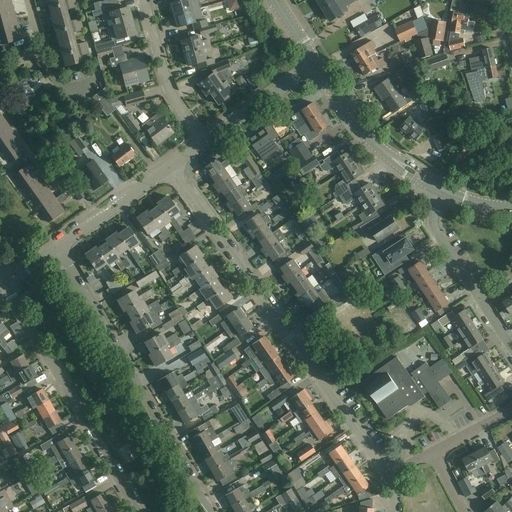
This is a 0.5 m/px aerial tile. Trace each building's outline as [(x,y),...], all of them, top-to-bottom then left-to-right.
[(10,0),(0,0),(0,14),(13,11),(10,0)] [(45,0),(51,20),(68,16),(66,10),(76,7),(73,0),(45,0)] [(170,3),(173,16),(195,10),(199,8),(197,0),(178,0),(177,1),(170,3)] [(317,0),(324,10),(340,0),(317,0)] [(340,0),(324,10),(331,21),(342,14),(349,10),(347,7),(356,0),(340,0)] [(417,0),(409,4),(413,13),(421,9),(417,0)] [(117,4),(104,8),(103,8),(92,11),(93,17),(101,15),(103,22),(110,20),(112,26),(115,26),(132,21),(128,7),(107,13),(105,8),(117,4)] [(195,10),(173,16),(177,28),(192,24),(194,31),(198,29),(208,27),(206,20),(203,21),(199,8),(195,10)] [(205,20),(222,15),(221,8),(203,13),(205,20)] [(13,11),(0,14),(0,29),(17,25),(13,11)] [(361,37),(373,30),(368,21),(364,14),(350,22),(354,28),(355,27),(361,37)] [(454,14),(449,43),(451,51),(466,47),(463,38),(456,40),(457,33),(460,34),(460,30),(472,32),(474,23),(469,22),(469,21),(468,21),(469,16),(454,14)] [(68,16),(51,20),(58,43),(74,39),(72,33),(82,30),(79,19),(69,22),(68,16)] [(418,34),(427,30),(423,17),(413,22),(412,21),(395,29),(401,42),(418,34)] [(135,35),(132,21),(115,26),(112,26),(114,32),(109,34),(111,41),(114,40),(114,41),(135,35)] [(444,27),(443,27),(444,23),(434,21),(431,39),(434,39),(433,45),(440,46),(440,41),(441,41),(441,39),(442,39),(442,35),(445,35),(445,31),(443,31),(444,27)] [(220,29),(219,23),(208,27),(198,29),(200,36),(216,31),(216,30),(220,29)] [(17,25),(0,29),(0,36),(2,44),(21,39),(17,25)] [(427,30),(418,34),(419,40),(414,42),(419,60),(433,56),(429,38),(430,38),(427,30)] [(247,41),(256,39),(254,31),(244,33),(247,41)] [(486,35),(488,42),(499,39),(497,32),(486,35)] [(184,53),(210,46),(208,40),(199,42),(197,36),(180,41),(184,53)] [(76,45),(74,39),(58,43),(64,67),(80,62),(79,56),(88,53),(85,42),(76,45)] [(96,52),(111,47),(115,46),(114,41),(114,40),(111,41),(94,46),(95,52),(96,52)] [(358,65),(375,55),(376,53),(373,49),(376,47),(372,41),(351,54),(358,65)] [(112,53),(113,58),(123,55),(120,46),(111,48),(112,53)] [(210,46),(184,53),(187,66),(197,63),(199,70),(206,68),(206,66),(214,64),(212,59),(204,61),(203,55),(212,53),(210,46)] [(111,47),(96,52),(97,57),(112,53),(111,48),(111,47)] [(472,71),(481,69),(495,66),(492,49),(482,51),(483,56),(469,59),(472,71)] [(142,59),(127,63),(125,55),(123,55),(113,58),(109,59),(112,68),(115,67),(117,72),(121,71),(124,85),(148,79),(142,59)] [(375,55),(358,65),(365,76),(376,69),(377,71),(387,64),(383,58),(378,61),(375,55)] [(448,64),(448,63),(445,55),(426,61),(429,71),(448,64)] [(212,74),(197,84),(205,96),(206,95),(206,96),(211,97),(212,96),(218,104),(233,93),(218,72),(229,67),(225,60),(209,67),(212,74)] [(413,64),(402,68),(404,74),(409,73),(411,78),(410,78),(413,83),(419,79),(417,75),(415,76),(413,71),(415,70),(413,64)] [(483,75),(484,80),(498,77),(495,66),(481,69),(482,76),(483,75)] [(29,89),(37,83),(31,75),(7,95),(14,104),(16,102),(24,111),(29,107),(26,103),(35,96),(29,89)] [(47,90),(53,85),(45,76),(40,81),(47,90)] [(399,91),(390,78),(374,89),(378,96),(381,94),(385,101),(399,91)] [(105,87),(92,97),(106,116),(115,110),(113,107),(111,105),(108,100),(105,87)] [(399,91),(385,101),(393,113),(407,104),(399,91)] [(123,97),(126,108),(145,103),(142,92),(123,97)] [(423,93),(413,99),(416,104),(426,98),(423,93)] [(110,100),(111,105),(113,107),(122,105),(120,97),(110,100)] [(292,122),(297,130),(299,129),(321,114),(313,103),(296,114),(299,118),(292,122)] [(428,103),(421,106),(424,115),(431,112),(428,103)] [(470,116),(482,112),(480,105),(468,109),(470,116)] [(123,119),(135,134),(141,129),(133,118),(130,114),(123,119)] [(318,132),(328,126),(321,114),(299,129),(297,130),(301,136),(305,133),(309,140),(319,134),(318,132)] [(157,115),(142,127),(156,146),(172,134),(173,134),(161,119),(162,119),(161,118),(160,119),(157,115)] [(0,133),(9,127),(1,116),(0,116),(0,133)] [(78,126),(75,122),(70,116),(62,121),(70,132),(78,126)] [(281,124),(276,116),(269,121),(275,129),(281,124)] [(92,127),(95,120),(88,117),(85,125),(92,127)] [(410,118),(401,128),(416,141),(424,130),(410,118)] [(361,137),(364,135),(356,123),(352,126),(361,137)] [(9,127),(0,133),(0,148),(2,151),(18,139),(9,127)] [(250,140),(263,160),(278,150),(265,130),(250,140)] [(81,134),(69,142),(80,156),(84,153),(82,150),(89,144),(81,134)] [(27,151),(18,139),(2,151),(10,163),(27,151)] [(439,152),(447,149),(443,141),(436,144),(439,152)] [(125,143),(119,148),(120,150),(111,157),(118,166),(134,155),(125,143)] [(299,165),(311,157),(310,155),(308,155),(306,151),(307,150),(302,143),(290,151),(299,165)] [(460,143),(452,159),(465,165),(473,150),(460,143)] [(244,149),(239,153),(242,157),(247,153),(244,149)] [(335,167),(339,173),(356,162),(349,151),(338,158),(334,153),(323,160),(324,162),(319,166),(322,170),(328,172),(335,167)] [(303,175),(320,164),(315,157),(298,167),(303,175)] [(248,166),(254,163),(251,158),(245,162),(248,166)] [(212,178),(225,169),(230,165),(227,160),(221,164),(218,160),(203,170),(205,174),(208,172),(212,178)] [(94,192),(108,181),(92,162),(79,172),(94,192)] [(356,162),(339,173),(344,180),(336,185),(335,190),(336,192),(334,193),(334,194),(336,198),(339,196),(355,186),(351,180),(355,178),(363,173),(356,162)] [(261,172),(254,163),(248,166),(255,176),(261,172)] [(14,175),(22,187),(39,175),(30,164),(14,175)] [(213,185),(216,189),(231,179),(225,169),(212,178),(216,183),(213,185)] [(280,179),(275,173),(269,177),(274,183),(280,179)] [(47,187),(39,175),(22,187),(31,199),(47,187)] [(258,181),(262,185),(267,182),(264,177),(258,181)] [(238,188),(231,179),(216,189),(218,193),(221,191),(225,197),(232,192),(238,188)] [(271,187),(267,182),(262,185),(265,190),(271,187)] [(77,183),(70,189),(79,201),(86,196),(77,183)] [(356,199),(360,205),(377,194),(369,183),(361,188),(358,190),(355,186),(339,196),(344,204),(346,203),(347,205),(356,199)] [(55,199),(47,187),(31,199),(39,211),(45,207),(55,199)] [(226,204),(229,209),(239,202),(245,197),(238,188),(232,192),(225,197),(229,202),(226,204)] [(45,207),(39,211),(47,223),(64,211),(59,204),(67,198),(63,193),(55,199),(45,207)] [(384,205),(377,194),(360,205),(364,211),(358,216),(364,224),(376,218),(372,212),(384,205)] [(265,196),(257,202),(260,206),(268,200),(265,196)] [(179,235),(182,239),(192,233),(189,228),(185,230),(184,228),(182,230),(172,216),(178,212),(167,197),(157,204),(158,206),(168,219),(170,221),(179,235)] [(249,215),(258,209),(260,207),(256,203),(251,207),(245,197),(239,202),(229,209),(232,212),(235,210),(239,216),(246,210),(249,215)] [(271,207),(267,202),(260,207),(258,209),(262,214),(264,212),(271,207)] [(278,208),(281,213),(287,209),(283,205),(278,208)] [(163,226),(170,221),(168,219),(158,206),(148,213),(158,227),(162,233),(166,239),(170,236),(163,226)] [(287,209),(281,213),(285,218),(290,214),(287,209)] [(158,227),(148,213),(147,211),(136,219),(147,234),(158,227)] [(248,231),(250,235),(266,223),(271,220),(267,215),(264,212),(262,214),(260,215),(259,214),(246,223),(251,229),(248,231)] [(309,234),(317,229),(308,216),(300,221),(300,222),(309,234)] [(379,216),(376,218),(364,224),(360,226),(368,238),(373,235),(378,242),(399,228),(391,216),(379,223),(376,218),(380,216),(379,216)] [(273,233),(266,223),(250,235),(253,239),(256,237),(260,242),(264,239),(273,233)] [(291,227),(295,232),(300,228),(297,224),(291,227)] [(117,235),(127,249),(135,260),(139,257),(132,248),(139,243),(128,228),(118,235),(117,235)] [(300,228),(295,232),(298,237),(304,233),(300,228)] [(117,255),(127,249),(117,235),(118,235),(116,233),(106,240),(107,242),(117,255)] [(162,242),(166,239),(162,233),(158,236),(162,242)] [(192,233),(182,239),(186,245),(196,238),(192,233)] [(264,239),(260,242),(264,248),(261,250),(264,254),(280,243),(273,233),(264,239)] [(420,243),(429,239),(426,233),(417,236),(420,243)] [(314,241),(320,249),(325,246),(320,238),(314,241)] [(393,247),(391,244),(379,252),(388,265),(382,269),(385,275),(399,266),(395,261),(413,250),(410,245),(412,244),(409,238),(407,239),(406,239),(393,247)] [(97,249),(97,250),(108,265),(114,261),(120,271),(125,267),(121,262),(117,255),(107,242),(97,249)] [(313,247),(309,242),(299,249),(303,255),(313,247)] [(364,242),(354,247),(357,253),(367,247),(364,242)] [(280,243),(264,254),(266,258),(269,256),(273,261),(286,252),(280,243)] [(184,269),(200,258),(202,257),(194,246),(179,257),(184,263),(171,272),(174,276),(184,269)] [(96,247),(85,254),(96,270),(102,266),(111,279),(106,282),(109,288),(119,282),(116,276),(108,265),(97,250),(97,249),(96,247)] [(153,253),(160,263),(165,259),(158,250),(153,253)] [(311,255),(314,260),(320,256),(316,251),(311,255)] [(148,257),(155,266),(160,263),(153,253),(148,257)] [(323,260),(320,256),(314,260),(317,264),(323,260)] [(187,282),(191,279),(207,268),(200,258),(184,269),(188,274),(184,277),(184,278),(187,282)] [(121,262),(125,267),(129,264),(126,259),(121,262)] [(169,265),(165,259),(160,263),(155,266),(159,272),(169,265)] [(285,280),(300,269),(293,260),(281,269),(285,274),(282,276),(285,280)] [(409,270),(416,280),(427,272),(420,262),(412,267),(409,269),(409,270)] [(400,275),(409,270),(409,269),(412,267),(409,263),(397,271),(400,275)] [(214,279),(216,277),(209,267),(207,268),(191,279),(187,282),(181,286),(185,291),(197,282),(201,288),(214,279)] [(327,272),(330,277),(335,273),(332,268),(327,272)] [(300,269),(285,280),(288,284),(291,282),(295,288),(307,279),(300,269)] [(156,277),(152,272),(133,283),(137,288),(156,277)] [(434,283),(427,272),(416,280),(423,290),(434,283)] [(335,273),(330,277),(333,281),(339,278),(335,273)] [(393,287),(402,281),(399,276),(390,282),(393,287)] [(187,282),(184,278),(178,282),(181,286),(187,282)] [(202,294),(206,300),(221,289),(214,279),(201,288),(188,297),(192,301),(202,294)] [(307,279),(295,288),(299,293),(296,295),(298,299),(314,288),(307,279)] [(402,281),(393,287),(397,292),(405,287),(402,281)] [(123,287),(119,282),(109,288),(112,293),(123,287)] [(441,293),(434,283),(423,290),(429,301),(441,293)] [(319,284),(314,288),(298,299),(301,303),(304,301),(308,307),(310,306),(314,312),(331,301),(319,284)] [(221,289),(206,300),(196,307),(199,311),(211,303),(215,309),(231,298),(224,287),(221,289)] [(348,289),(338,296),(342,302),(352,295),(348,289)] [(150,290),(137,297),(133,290),(117,300),(123,311),(126,310),(143,300),(153,294),(150,290)] [(360,292),(353,296),(357,301),(363,296),(360,292)] [(448,304),(441,293),(429,301),(436,311),(448,304)] [(511,315),(511,296),(503,302),(503,303),(501,304),(505,311),(507,309),(511,316),(511,315)] [(126,310),(132,321),(146,313),(159,305),(156,300),(146,306),(143,300),(126,310)] [(397,301),(387,307),(390,311),(400,305),(397,301)] [(146,313),(132,321),(130,322),(136,333),(153,324),(149,317),(162,310),(159,305),(146,313)] [(178,309),(181,314),(183,317),(183,316),(187,313),(182,306),(178,309)] [(222,326),(225,331),(245,317),(238,307),(225,316),(229,321),(222,326)] [(414,319),(423,314),(419,308),(411,314),(414,319)] [(181,314),(178,309),(168,315),(171,320),(181,314)] [(456,330),(470,320),(464,310),(455,316),(451,311),(437,320),(441,327),(450,321),(456,330)] [(185,319),(183,317),(181,314),(171,320),(174,326),(185,319)] [(219,314),(208,322),(212,326),(222,319),(219,314)] [(423,314),(414,319),(417,324),(426,319),(423,314)] [(252,327),(245,317),(225,331),(229,337),(236,332),(239,336),(252,327)] [(199,320),(190,327),(193,332),(203,325),(199,320)] [(456,330),(462,339),(468,335),(477,330),(470,320),(456,330)] [(483,339),(477,330),(468,335),(462,339),(468,349),(460,355),(461,355),(452,361),(455,365),(463,360),(474,353),(470,348),(483,339)] [(179,331),(169,337),(169,336),(165,339),(162,333),(145,343),(151,353),(165,345),(168,344),(178,338),(182,336),(179,331)] [(188,345),(198,340),(195,335),(185,340),(188,345)] [(449,348),(453,345),(447,336),(441,340),(444,344),(446,343),(449,348)] [(243,350),(249,359),(251,357),(253,359),(270,347),(263,337),(243,350)] [(178,338),(168,344),(171,348),(180,342),(178,338)] [(229,351),(231,349),(239,343),(236,338),(225,346),(226,346),(222,349),(225,353),(229,351)] [(198,341),(188,347),(191,352),(201,346),(198,341)] [(165,345),(151,353),(149,355),(155,366),(172,356),(165,345)] [(270,347),(253,359),(254,361),(250,364),(256,372),(259,370),(277,357),(270,347)] [(192,366),(200,361),(203,368),(210,364),(206,357),(201,349),(187,357),(192,366)] [(229,351),(225,353),(213,361),(220,370),(237,358),(231,349),(229,351)] [(480,371),(492,363),(485,353),(477,358),(474,353),(463,360),(467,365),(466,366),(472,376),(474,375),(480,371)] [(8,375),(9,377),(29,366),(22,355),(10,362),(15,370),(13,371),(11,368),(6,371),(8,375)] [(284,367),(277,357),(259,370),(263,376),(262,376),(264,379),(266,378),(267,380),(284,367)] [(411,377),(397,357),(361,382),(387,419),(414,400),(418,401),(429,393),(440,408),(451,400),(438,381),(451,372),(442,359),(430,367),(426,362),(411,373),(413,376),(411,377)] [(180,362),(174,367),(179,373),(185,368),(180,362)] [(207,366),(213,377),(220,373),(214,362),(207,366)] [(478,383),(479,385),(498,373),(492,363),(480,371),(474,375),(479,383),(478,383)] [(31,370),(29,366),(9,377),(10,379),(12,382),(19,378),(23,384),(37,376),(33,368),(31,370)] [(292,378),(284,367),(267,380),(268,382),(267,382),(270,386),(277,381),(280,386),(292,378)] [(163,388),(165,391),(184,380),(183,378),(181,374),(180,375),(177,377),(173,372),(171,373),(159,380),(156,382),(160,389),(163,388)] [(225,380),(220,373),(213,377),(218,385),(225,380)] [(498,373),(479,385),(480,387),(484,384),(490,392),(486,394),(490,399),(503,391),(499,386),(504,382),(498,373)] [(225,379),(232,389),(237,385),(230,375),(225,379)] [(171,402),(184,395),(181,390),(188,386),(185,382),(184,380),(165,391),(171,402)] [(267,394),(279,386),(276,382),(264,390),(267,394)] [(270,401),(290,387),(287,382),(266,396),(270,401)] [(237,385),(232,389),(239,399),(247,393),(241,384),(238,386),(237,385)] [(171,402),(178,412),(197,401),(196,399),(201,397),(206,394),(207,396),(207,395),(210,394),(219,389),(218,386),(212,385),(193,396),(190,391),(184,395),(171,402)] [(8,393),(11,399),(22,392),(19,387),(8,393)] [(33,409),(36,407),(48,400),(42,389),(27,398),(33,409)] [(295,410),(297,409),(310,399),(303,389),(288,400),(295,410)] [(284,395),(269,405),(273,411),(284,404),(288,401),(288,400),(284,395)] [(297,409),(304,420),(316,411),(309,401),(311,400),(310,399),(297,409)] [(36,407),(42,418),(55,411),(48,400),(36,407)] [(198,404),(197,401),(178,412),(184,423),(196,416),(200,414),(204,420),(219,412),(215,406),(209,409),(206,404),(200,408),(198,404)] [(0,406),(0,420),(3,425),(13,419),(4,404),(0,406)] [(17,418),(29,411),(27,407),(14,414),(17,418)] [(61,422),(55,411),(42,418),(49,429),(61,422)] [(303,421),(310,431),(323,422),(316,411),(304,420),(303,421)] [(259,412),(251,417),(254,424),(263,418),(259,412)] [(189,439),(195,450),(211,441),(217,438),(216,435),(212,426),(209,421),(189,432),(192,437),(189,439)] [(246,421),(233,429),(236,435),(250,427),(246,421)] [(328,424),(326,425),(323,422),(310,431),(308,433),(309,434),(312,438),(315,435),(319,440),(333,431),(328,424)] [(3,426),(8,434),(13,431),(9,423),(3,426)] [(264,426),(258,428),(260,435),(266,434),(264,426)] [(249,444),(259,437),(255,430),(245,436),(249,444)] [(69,436),(57,443),(51,447),(56,456),(57,458),(75,447),(69,436)] [(51,447),(57,443),(54,437),(40,445),(43,451),(51,447)] [(211,441),(195,450),(202,461),(205,459),(217,452),(221,450),(222,450),(218,444),(214,447),(211,441)] [(272,451),(278,446),(274,441),(268,445),(268,446),(272,451)] [(511,450),(511,448),(506,442),(497,448),(506,461),(507,463),(511,459),(511,450)] [(249,444),(239,451),(240,453),(251,447),(249,444)] [(301,462),(315,452),(310,444),(295,454),(301,462)] [(12,457),(18,454),(13,445),(7,448),(12,457)] [(328,453),(335,464),(347,456),(340,445),(328,453)] [(69,465),(81,458),(75,447),(57,458),(56,458),(58,461),(60,460),(65,467),(66,467),(69,465)] [(486,447),(474,453),(486,474),(491,472),(487,464),(493,461),(494,464),(500,461),(494,449),(489,452),(486,447)] [(205,459),(211,470),(226,461),(230,459),(229,457),(227,454),(224,456),(221,450),(217,452),(205,459)] [(262,464),(273,458),(268,450),(257,457),(262,464)] [(462,459),(465,465),(460,468),(466,479),(472,476),(470,473),(477,469),(480,477),(486,474),(474,453),(462,459)] [(56,456),(50,459),(52,463),(53,464),(58,461),(56,458),(57,458),(56,456)] [(347,456),(335,464),(329,469),(330,471),(336,479),(337,478),(354,466),(347,456)] [(81,458),(69,465),(66,467),(69,471),(65,474),(67,477),(69,480),(88,469),(81,458)] [(226,461),(211,470),(217,481),(219,480),(222,485),(236,477),(233,472),(238,469),(233,460),(231,461),(230,459),(226,461)] [(261,466),(271,483),(283,476),(273,460),(261,466)] [(343,489),(362,476),(354,466),(337,478),(343,486),(341,487),(343,489)] [(292,484),(296,492),(303,487),(302,487),(299,489),(299,487),(298,488),(294,482),(303,476),(298,468),(287,475),(293,484),(292,484)] [(31,472),(37,483),(43,479),(37,469),(31,472)] [(94,480),(88,469),(69,480),(67,477),(62,480),(65,485),(70,482),(72,485),(79,481),(82,487),(94,480)] [(369,486),(362,476),(343,489),(344,491),(346,493),(353,489),(357,495),(369,486)] [(501,486),(508,482),(505,476),(497,480),(501,486)] [(42,492),(44,494),(52,490),(58,486),(60,488),(65,485),(62,480),(42,492)] [(329,487),(331,491),(341,486),(338,481),(329,487)] [(467,481),(459,485),(467,499),(476,494),(474,490),(472,491),(467,481)] [(263,485),(256,489),(258,493),(260,492),(261,492),(265,490),(263,485)] [(485,500),(495,492),(490,485),(479,493),(485,500)] [(270,490),(274,497),(282,492),(279,486),(270,490)] [(309,497),(303,487),(296,492),(303,502),(309,497)] [(244,499),(250,495),(249,493),(247,489),(240,493),(237,488),(225,495),(231,506),(238,502),(244,499)] [(296,498),(290,488),(283,493),(289,502),(296,498)] [(0,511),(3,511),(6,511),(14,507),(4,489),(0,491),(0,511)] [(258,493),(256,489),(249,493),(250,495),(252,497),(258,493)] [(26,496),(31,503),(35,500),(31,494),(26,496)] [(90,501),(93,506),(86,510),(86,511),(95,511),(109,504),(102,494),(90,501)] [(40,506),(44,503),(39,495),(35,498),(40,506)] [(72,511),(76,511),(87,506),(85,504),(90,501),(87,495),(62,509),(64,511),(70,508),(72,511)] [(309,498),(309,497),(303,502),(307,509),(316,503),(312,496),(309,498)] [(485,511),(503,511),(511,505),(511,498),(502,506),(497,501),(484,511),(485,511)] [(238,502),(231,506),(234,511),(246,511),(250,510),(255,507),(252,501),(247,504),(244,499),(238,502)] [(372,508),(372,499),(360,502),(360,503),(359,508),(372,508)] [(309,511),(319,511),(330,508),(325,501),(309,511)]
